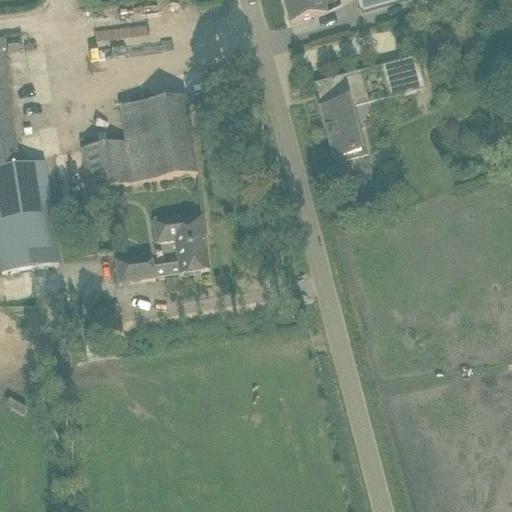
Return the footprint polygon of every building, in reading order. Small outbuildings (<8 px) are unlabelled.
[(282,0),(290,26),(328,16),(323,0),(282,0)] [(357,0),(362,15),(416,0),(419,10),(453,0),(357,0)] [(0,266),(2,276),(59,267),(45,185),(42,165),(18,169),(0,60),(0,51),(4,51),(2,41),(0,41),(0,266)] [(380,69),(389,101),(426,92),(417,59),(380,69)] [(328,101),(320,103),(319,103),(334,162),(335,162),(355,157),(361,155),(350,111),(368,107),(360,74),(341,79),(323,84),(324,85),(328,101)] [(144,106),(156,184),(197,178),(185,100),(144,106)] [(82,152),(85,172),(88,194),(130,188),(124,146),(82,152)] [(179,268),(152,271),(151,259),(115,264),(117,287),(209,273),(204,239),(206,238),(203,218),(154,225),(157,245),(175,243),(179,268)]
